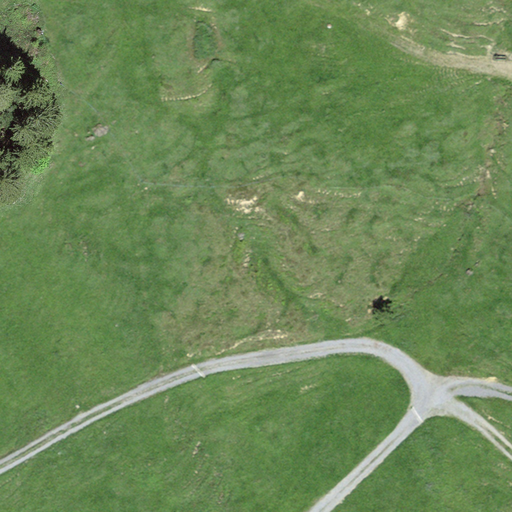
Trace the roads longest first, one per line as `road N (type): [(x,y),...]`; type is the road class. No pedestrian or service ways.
road 1 (track): [(511,71),(317,0)]
road 2 (unclassified): [(437,394),(322,511)]
